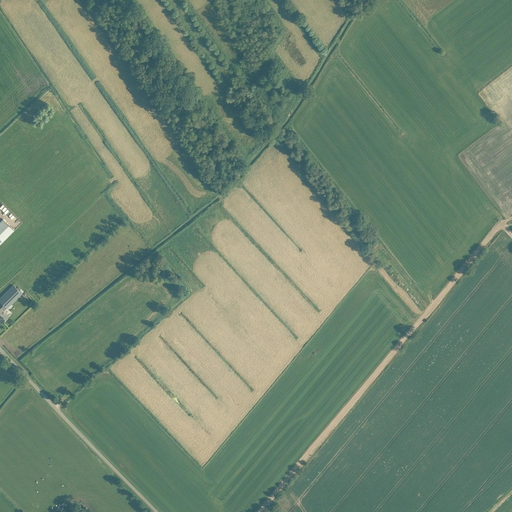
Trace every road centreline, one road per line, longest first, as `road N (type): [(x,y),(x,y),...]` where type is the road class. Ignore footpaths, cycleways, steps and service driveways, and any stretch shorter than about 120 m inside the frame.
road 1 (track): [(511,233),(498,226),(259,511)]
road 2 (unclassified): [(155,511),(0,348)]
